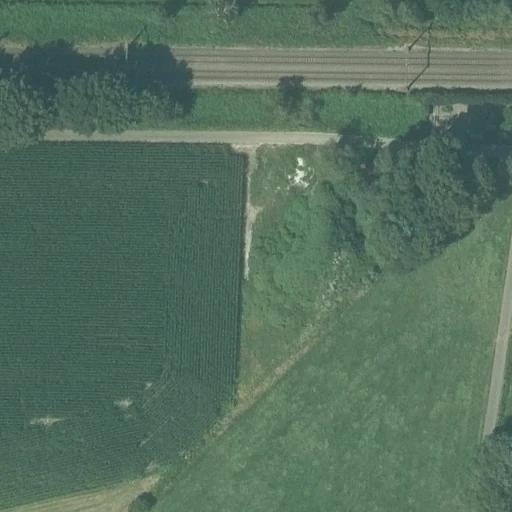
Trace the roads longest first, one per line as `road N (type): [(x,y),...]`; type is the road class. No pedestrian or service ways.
road 1 (unclassified): [(0,143),(511,151)]
road 2 (unclassified): [(474,511),(511,276)]
